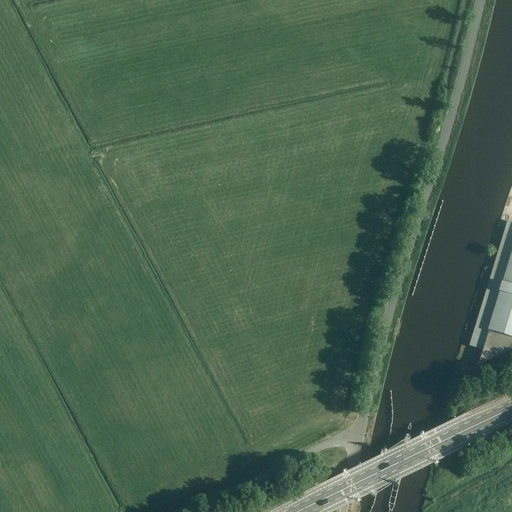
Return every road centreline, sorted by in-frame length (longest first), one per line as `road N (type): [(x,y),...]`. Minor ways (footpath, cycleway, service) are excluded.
road 1 (unclassified): [(358,441),(480,0)]
road 2 (primary): [(298,511),(511,407)]
road 3 (unclassified): [(190,511),(324,444),(358,441)]
